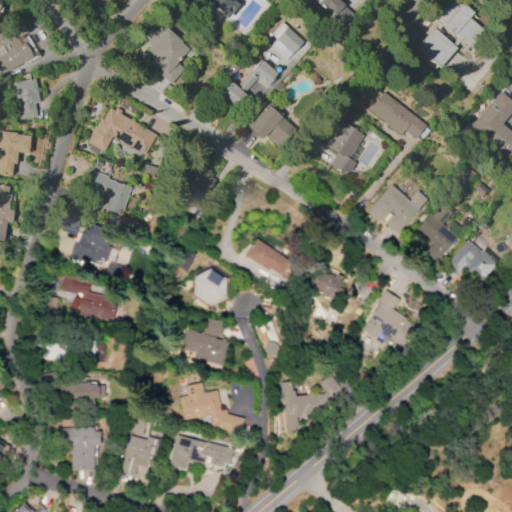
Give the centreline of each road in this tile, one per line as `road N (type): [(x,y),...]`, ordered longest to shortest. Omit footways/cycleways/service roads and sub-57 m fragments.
road 1 (residential): [(139,0),(82,79),(29,243),(13,335),(27,393),(32,477),(0,498)]
road 2 (residential): [(91,61),(359,235),(471,327)]
road 3 (secondary): [(511,292),(253,511)]
road 4 (residential): [(32,477),(147,511)]
